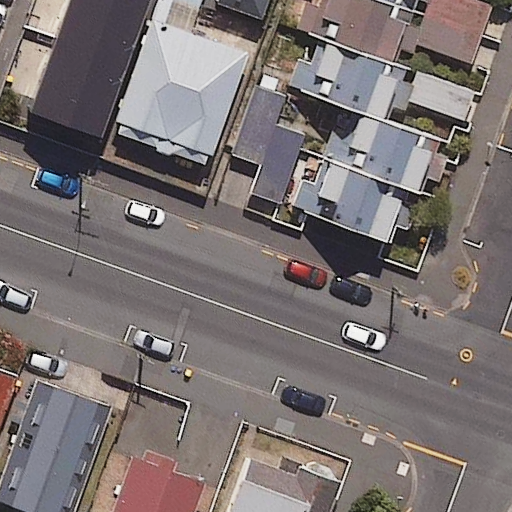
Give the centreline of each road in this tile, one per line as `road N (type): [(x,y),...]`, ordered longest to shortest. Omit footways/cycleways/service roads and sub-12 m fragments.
road 1 (secondary): [(483,398),(0,225)]
road 2 (unclassified): [(483,398),(444,511)]
